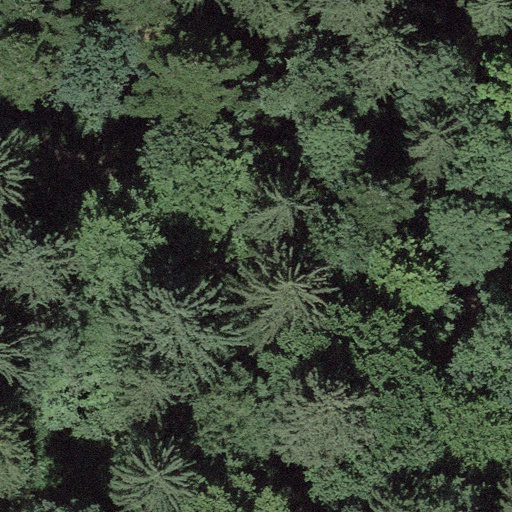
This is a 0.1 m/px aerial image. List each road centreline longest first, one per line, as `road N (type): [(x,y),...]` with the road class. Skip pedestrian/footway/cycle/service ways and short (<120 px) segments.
road 1 (track): [(0,124),(511,403)]
road 2 (track): [(511,269),(317,511)]
